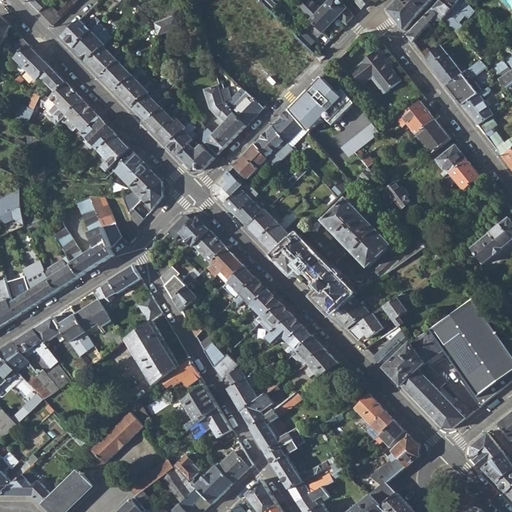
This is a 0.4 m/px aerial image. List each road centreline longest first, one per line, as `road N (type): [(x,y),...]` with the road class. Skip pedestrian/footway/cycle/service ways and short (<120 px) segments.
road 1 (residential): [(195,190),(445,450)]
road 2 (residential): [(8,0),(195,190)]
road 3 (residential): [(374,12),(195,190)]
road 4 (residential): [(137,252),(267,466)]
road 5 (residential): [(137,252),(0,339)]
road 6 (residential): [(511,186),(414,62)]
